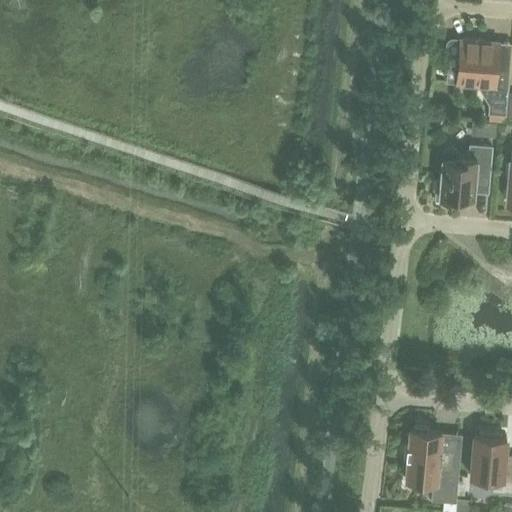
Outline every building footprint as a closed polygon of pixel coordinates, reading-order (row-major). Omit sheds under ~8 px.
[(498,40),(494,40),(462,37),(460,62),(456,62),(454,80),(458,80),(458,81),(478,82),(490,103),(489,111),(506,113),(510,63),(496,62),(498,40)] [(478,133),(496,133),(497,120),(478,119),(478,133)] [(475,171),(489,173),(492,145),(470,143),(469,155),(459,154),(459,152),(458,150),(457,149),(456,147),(454,146),(452,146),(450,145),(448,146),(446,147),(445,148),(444,150),(443,151),(443,153),(441,178),(437,178),(435,198),(456,200),(456,196),(461,196),(462,193),(474,194),(475,171)] [(456,499),(460,454),(440,453),(442,430),(428,429),(429,425),(415,424),(414,428),(410,428),(409,442),(405,442),(404,458),(408,459),(406,477),(434,480),(432,497),(456,499)] [(511,464),(505,464),(506,453),(507,436),(502,436),(503,432),(480,430),(479,434),(474,433),(470,475),(494,477),(493,489),(511,490),(511,464)]
